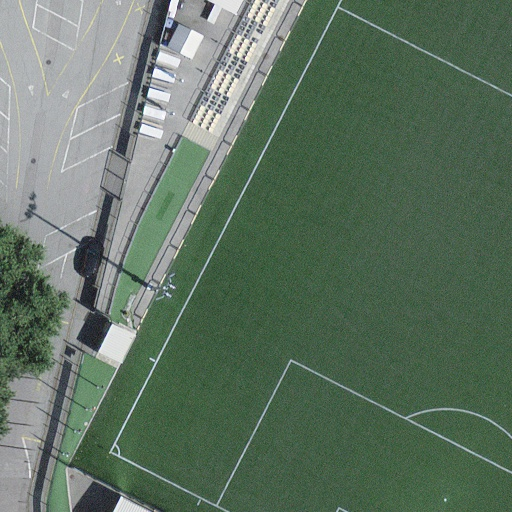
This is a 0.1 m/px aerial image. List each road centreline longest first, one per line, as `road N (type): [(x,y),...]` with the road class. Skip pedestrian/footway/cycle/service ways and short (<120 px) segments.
road 1 (residential): [(41,128),(0,382)]
road 2 (residential): [(41,128),(0,2)]
